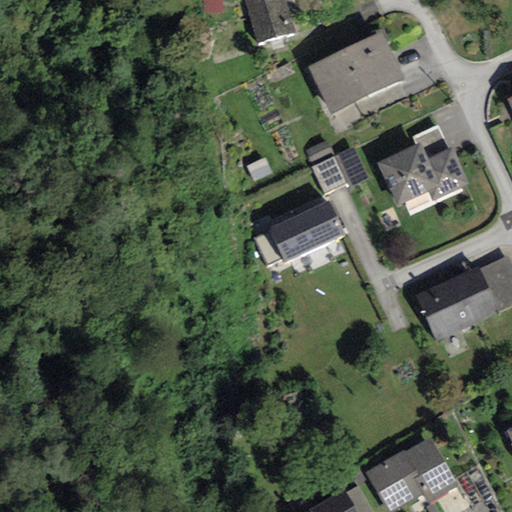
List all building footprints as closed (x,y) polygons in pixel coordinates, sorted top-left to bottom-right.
[(203,0),(205,14),(224,13),(222,0),(203,0)] [(245,0),(257,42),(294,33),(285,0),(245,0)] [(381,31),(308,66),(331,115),(405,80),(381,31)] [(428,159),(448,150),(438,126),(412,138),(416,145),(421,143),(428,159)] [(327,140),(303,151),(309,165),(334,153),(327,140)] [(416,145),(377,164),(397,206),(428,191),(433,201),(468,184),(451,149),(448,150),(428,159),(421,143),(416,145)] [(354,146),(335,155),(349,187),(368,178),(354,146)] [(347,184),(335,157),(311,167),(323,194),(347,184)] [(284,263),(347,234),(331,199),(267,228),(269,232),(282,258),(284,263)] [(266,266),(282,258),(269,232),(253,239),(266,266)] [(479,270),(499,312),(511,306),(511,269),(506,257),(479,270)] [(416,297),(436,341),(499,312),(479,270),(478,268),(416,297)] [(428,504),(459,486),(456,481),(430,438),(405,454),(403,450),(365,473),(388,511),(391,511),(422,494),(428,504)] [(478,468),(456,481),(459,486),(472,508),(494,495),(478,468)] [(373,511),(359,487),(346,494),(357,511),(373,511)] [(357,511),(346,494),(344,490),(307,511),(357,511)]
